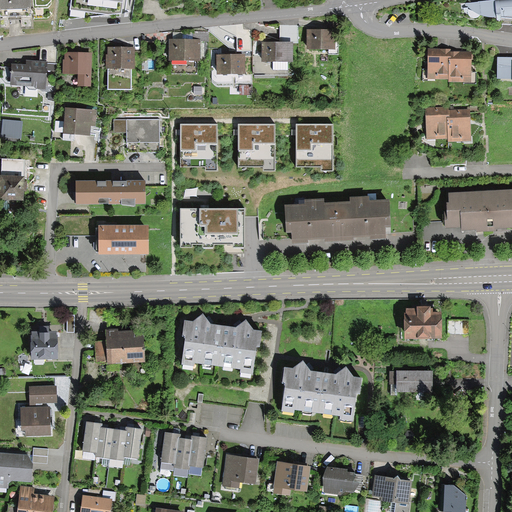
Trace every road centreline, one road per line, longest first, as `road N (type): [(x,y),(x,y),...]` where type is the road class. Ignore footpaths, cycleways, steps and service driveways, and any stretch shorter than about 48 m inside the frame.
road 1 (secondary): [(500,279),(0,293)]
road 2 (residential): [(354,6),(0,44)]
road 3 (residential): [(225,434),(366,455),(491,462)]
road 4 (residential): [(500,279),(491,462)]
road 5 (residential): [(511,39),(370,30),(354,6)]
